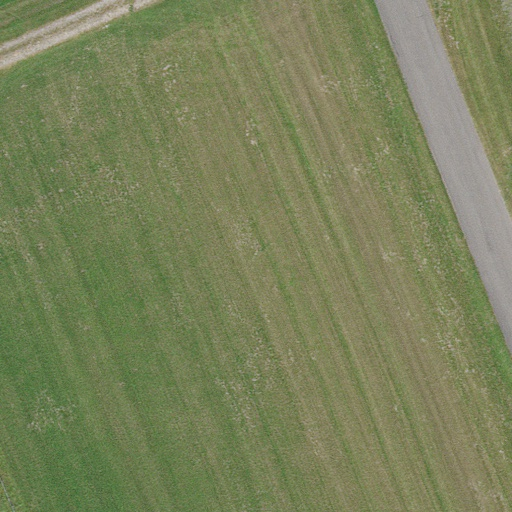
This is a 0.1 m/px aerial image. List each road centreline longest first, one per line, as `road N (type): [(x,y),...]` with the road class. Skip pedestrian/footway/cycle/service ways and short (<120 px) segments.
road 1 (residential): [(511,253),(406,0)]
road 2 (track): [(0,73),(163,0)]
